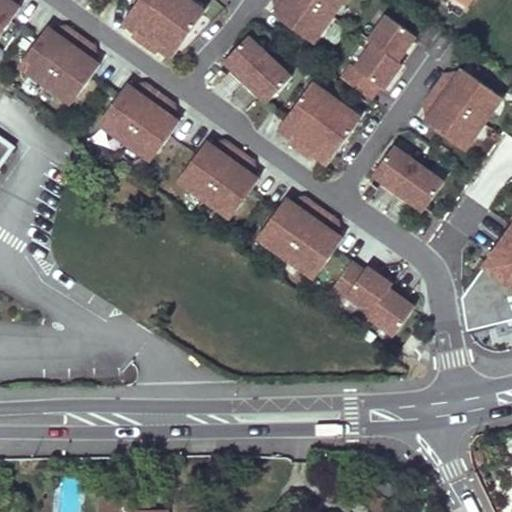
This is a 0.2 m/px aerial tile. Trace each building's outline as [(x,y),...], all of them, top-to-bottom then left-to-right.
[(0,0),(0,35),(20,7),(9,0),(0,0)] [(174,54),(202,16),(189,6),(192,3),(188,0),(137,0),(124,19),(137,28),(134,32),(130,37),(155,55),(159,50),(162,45),(174,54)] [(319,35),(344,0),(279,0),(283,2),(273,15),(305,38),(319,35)] [(205,12),(192,3),(189,6),(202,16),(205,12)] [(397,61),(415,36),(386,16),(368,41),(372,44),(355,68),(350,65),(341,79),(370,99),(379,86),(383,89),(401,64),(397,61)] [(137,28),(124,19),(121,23),(134,32),(137,28)] [(24,59),(26,72),(63,98),(77,96),(100,65),(87,56),(94,47),(66,27),(59,36),(47,27),(24,59)] [(291,77),(248,36),(223,61),(226,64),(264,100),(267,103),(291,77)] [(174,54),(162,45),(159,50),(171,58),(174,54)] [(264,100),(226,64),(219,72),(257,107),(264,100)] [(493,92),(462,69),(453,81),(444,75),(424,103),(433,109),(424,122),(456,145),(469,143),(496,106),(493,92)] [(104,116),(106,130),(142,156),(157,154),(179,122),(167,113),(173,104),(145,84),(138,93),(126,84),(104,116)] [(322,95),(309,86),(281,125),(293,134),(290,138),(287,142),(312,160),(315,156),(318,151),(330,161),(358,122),(346,113),(349,109),(324,92),(322,95)] [(293,134),(281,125),(278,129),(290,138),(293,134)] [(0,163),(12,147),(0,138),(0,163)] [(218,150),(206,141),(183,173),(185,186),(222,213),(236,211),(259,179),(246,170),(253,161),(225,141),(218,150)] [(443,182),(393,146),(372,175),(376,178),(419,209),(423,211),(443,182)] [(330,161),(318,151),(315,156),(327,165),(330,161)] [(419,209),(376,178),(370,186),(414,217),(419,209)] [(262,230),(265,244),(306,273),(320,271),(342,239),(330,230),(336,222),(304,199),(298,207),(285,198),(262,230)] [(511,225),(462,296),(468,331),(495,326),(494,323),(511,318),(511,225)] [(414,307),(389,289),(392,285),(366,267),(364,271),(350,262),(330,290),(344,300),(347,295),(371,313),(368,317),(394,335),(414,307)] [(409,356),(420,341),(411,335),(400,349),(409,356)] [(148,495),(99,495),(99,511),(148,511),(148,495)]
